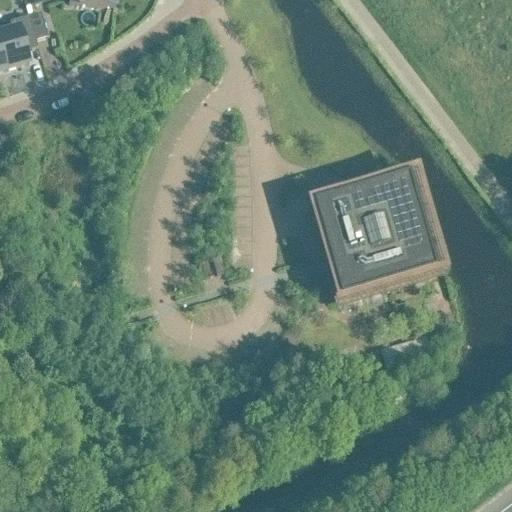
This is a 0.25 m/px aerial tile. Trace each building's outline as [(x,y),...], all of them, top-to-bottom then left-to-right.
[(114,13),(115,0),(68,0),(68,9),(114,13)] [(40,18),(28,21),(35,45),(47,42),(40,18)] [(28,21),(0,29),(0,56),(6,76),(28,69),(25,56),(37,53),(35,45),(28,21)] [(433,280),(406,185),(399,187),(351,201),(312,212),(333,285),(333,286),(339,307),(430,280),(433,280)] [(430,342),(384,351),(388,370),(434,361),(430,342)]
